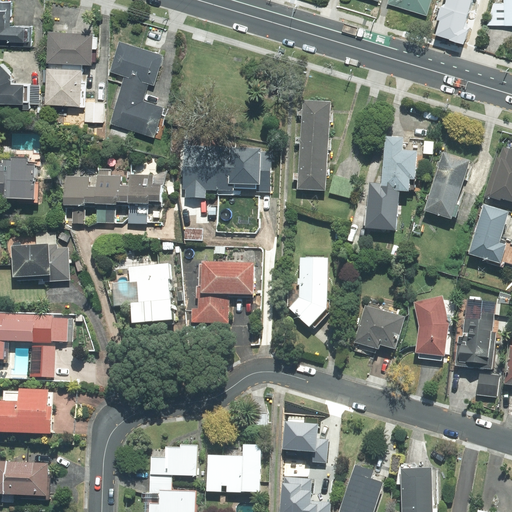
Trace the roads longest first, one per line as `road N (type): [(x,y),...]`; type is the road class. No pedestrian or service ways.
road 1 (residential): [(101,511),(106,446),(122,421),(207,399),(257,372),(511,441)]
road 2 (secondary): [(198,0),(511,94)]
